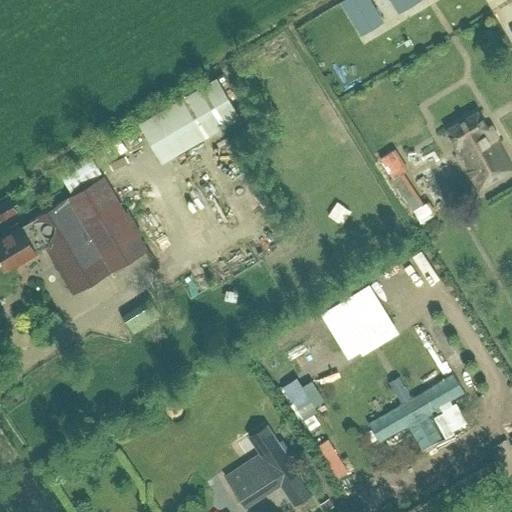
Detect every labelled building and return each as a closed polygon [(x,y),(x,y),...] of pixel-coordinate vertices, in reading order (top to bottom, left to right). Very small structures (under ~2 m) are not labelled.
[(355,0),(369,24),(378,19),(376,15),(388,8),(383,0),(355,0)] [(215,75),(137,120),(161,161),(238,115),(215,75)] [(337,106),(347,123),(362,115),(351,97),(337,106)] [(511,169),(511,168),(494,138),(492,138),(476,110),(446,128),(455,144),(454,145),(457,149),(456,150),(478,189),(511,169)] [(203,146),(187,153),(220,224),(236,216),(203,146)] [(69,191),(101,174),(87,148),(56,166),(69,191)] [(380,157),(392,177),(407,168),(394,148),(380,157)] [(179,164),(163,171),(184,217),(200,210),(179,164)] [(73,291),(145,248),(124,212),(135,205),(114,170),(102,177),(102,176),(30,219),(32,223),(22,229),(19,225),(0,236),(0,261),(4,270),(35,252),(33,248),(43,242),(72,292),(73,291)] [(15,209),(8,198),(0,202),(0,214),(1,217),(15,209)] [(134,214),(140,229),(151,224),(145,210),(134,214)] [(339,309),(346,320),(376,302),(369,291),(339,309)] [(308,317),(299,324),(307,336),(317,330),(308,317)] [(260,452),(225,476),(245,506),(280,483),(260,452)]
